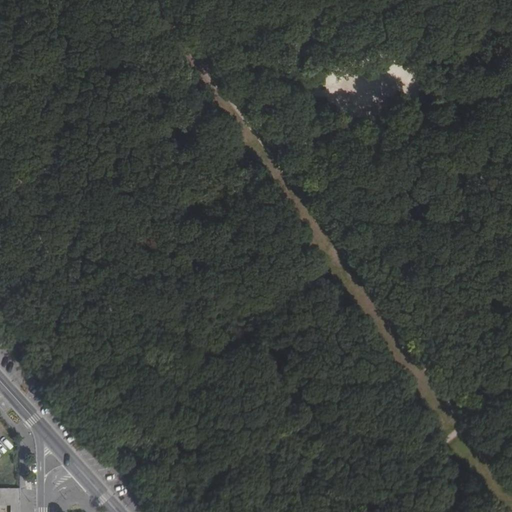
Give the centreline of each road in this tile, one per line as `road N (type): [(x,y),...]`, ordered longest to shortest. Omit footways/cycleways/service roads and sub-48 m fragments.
road 1 (track): [(167,0),(511,469)]
road 2 (track): [(284,511),(274,472),(98,292),(39,258),(18,172),(0,154)]
road 3 (track): [(348,511),(511,389)]
